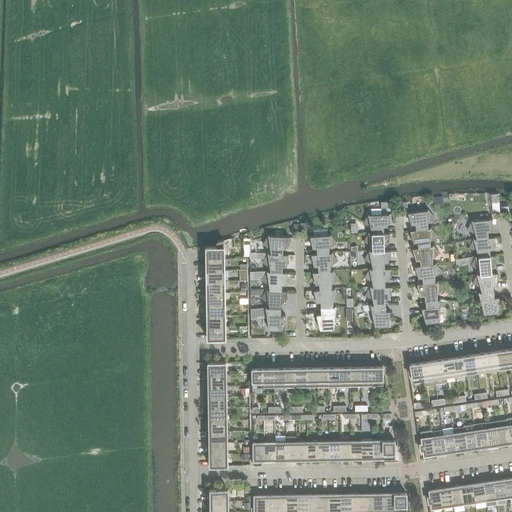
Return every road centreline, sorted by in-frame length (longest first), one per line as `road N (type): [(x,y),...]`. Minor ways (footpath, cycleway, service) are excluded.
road 1 (residential): [(192,475),(419,470),(511,456)]
road 2 (residential): [(192,475),(190,348)]
